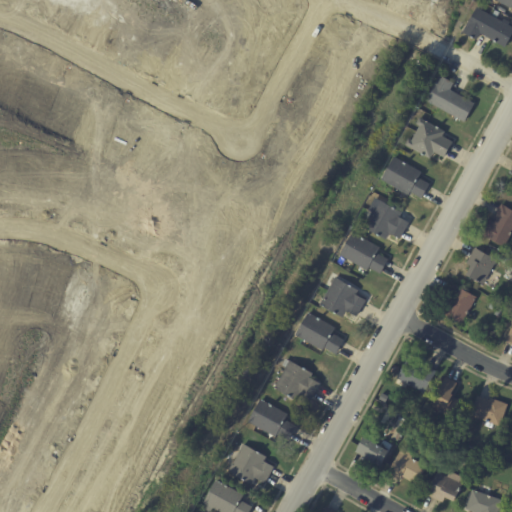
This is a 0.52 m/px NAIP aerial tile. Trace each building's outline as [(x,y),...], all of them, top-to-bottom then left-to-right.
[(490,39),(482,34),(478,40),(464,32),(477,7),(503,21),(504,19),(510,22),(509,25),(511,26),(511,37),(506,48),(490,39)] [(425,74),(431,77),(424,88),(418,84),(424,73),(425,74)] [(453,82),(455,83),(452,90),(477,104),(467,122),(427,101),(441,75),(453,82)] [(429,158),(432,152),(444,158),(452,142),(441,136),(444,131),(420,118),(409,139),(407,137),(403,145),(429,158)] [(421,174),(419,178),(431,184),(423,198),(412,192),(410,195),(382,180),(395,157),(422,172),(421,174)] [(402,215),(401,217),(411,223),(402,239),(392,233),(388,239),(365,227),(379,200),(404,213),(402,215)] [(497,216),(504,205),(511,209),(511,236),(507,246),(490,236),(499,219),(496,217),(497,216)] [(380,250),(378,253),(389,259),(382,274),(370,268),(368,270),(340,255),(353,232),(381,248),(380,250)] [(491,270),(484,284),(468,276),(473,268),(466,264),(474,248),(496,260),(491,270)] [(359,293),(358,295),(368,301),(359,317),(349,311),(345,318),(322,305),(337,278),(352,286),(353,285),(355,287),(355,288),(360,291),(359,293)] [(450,297),(456,285),(478,298),(463,325),(441,313),(450,297)] [(335,330),(333,334),(345,341),(337,355),(325,348),(324,351),(296,336),(309,313),(336,328),(335,330)] [(321,386),(313,400),(303,395),(299,401),(275,388),(290,361),(314,374),(312,378),(322,384),(321,386)] [(429,367),(438,373),(426,394),(409,385),(407,389),(397,383),(408,361),(424,370),(426,366),(429,367)] [(448,378),(459,384),(455,394),(457,395),(456,398),(466,404),(457,420),(432,406),(447,377),(448,378)] [(480,397),(491,401),(492,398),(510,405),(502,427),(473,416),(479,397),(480,397)] [(287,416),(285,419),(297,426),(290,440),(277,434),(276,437),(248,422),(260,399),(288,414),(287,416)] [(396,425),(400,417),(406,420),(402,428),(396,425)] [(372,464),(365,461),(367,458),(358,453),(361,447),(363,448),(367,439),(382,446),(385,441),(394,445),(391,451),(393,452),(386,464),(380,461),(377,467),(372,464)] [(267,459),(265,462),(276,468),(267,484),(257,478),(253,485),(229,472),(244,445),(268,458),(267,459)] [(400,480),(388,474),(402,448),(418,457),(416,461),(428,467),(418,485),(403,476),(401,481),(400,480)] [(441,501),(427,495),(438,472),(448,477),(450,472),(462,477),(460,482),(463,484),(455,501),(447,497),(444,502),(441,501)] [(237,491),(245,496),(242,501),(254,508),(251,511),(218,511),(204,504),(217,480),(237,491)] [(472,511),(468,510),(474,491),(504,501),(500,511),(472,511)]
